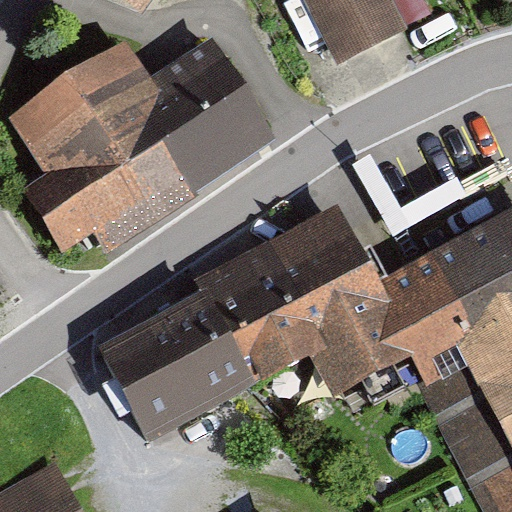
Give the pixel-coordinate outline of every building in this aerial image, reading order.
[(118,0),(143,18),(156,0),(118,0)] [(390,0),(303,0),(340,69),(408,34),(390,0)] [(399,0),(412,26),(436,15),(428,0),(399,0)] [(129,60),(17,129),(52,184),(23,202),(62,265),(98,244),(107,258),(279,153),(218,54),(150,95),(129,60)] [(370,160),(353,169),(396,243),(469,201),(458,182),(403,215),(370,160)] [(511,511),(511,214),(375,285),(415,363),(492,511),(511,511)] [(317,367),(335,403),(415,363),(375,285),(346,227),(266,267),(317,367)] [(266,267),(208,296),(259,396),(317,367),(266,267)] [(208,296),(157,322),(207,421),(259,396),(208,296)] [(157,322),(101,351),(151,449),(207,421),(157,322)] [(82,511),(58,466),(0,498),(0,511),(82,511)]
